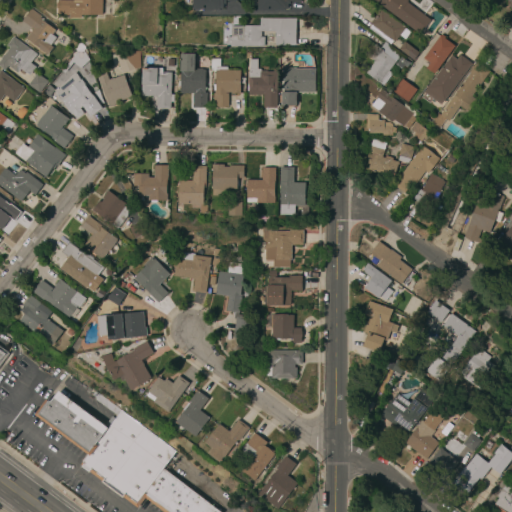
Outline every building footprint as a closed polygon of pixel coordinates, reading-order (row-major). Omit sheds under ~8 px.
[(102,0),(102,15),(80,14),(80,18),(69,18),(69,15),(57,15),(57,8),(56,8),(56,3),(57,3),(57,0),(102,0)] [(237,0),(237,2),(225,1),(225,4),(224,4),(224,8),(223,8),(223,9),(219,9),(219,10),(192,10),(192,6),(183,6),(183,0),(237,0)] [(257,10),(257,5),(249,5),(249,0),(301,0),(301,1),(290,1),(290,4),(289,4),(289,8),(287,8),(287,9),(284,9),(284,10),(257,10)] [(420,34),(374,0),(406,0),(408,1),(406,4),(430,21),(420,34)] [(25,38),(32,29),(21,21),(30,9),(40,16),(39,17),(42,19),(41,20),(55,30),(51,34),(56,38),(50,45),(53,47),(47,55),(25,38)] [(403,39),(399,36),(394,43),(393,42),(390,46),(369,29),(371,26),(370,24),(380,10),(405,29),(404,30),(408,33),(403,39)] [(295,45),(275,45),(275,31),(260,31),(260,37),(264,37),(263,47),(226,46),(226,37),(231,37),(231,26),(259,26),(259,18),(295,18),(295,45)] [(435,73),(428,68),(431,64),(424,59),(441,35),(455,45),(452,49),(435,73)] [(36,54),(30,63),(35,67),(29,75),(20,69),(17,73),(7,66),(4,70),(0,67),(0,59),(1,58),(3,54),(4,55),(9,48),(6,46),(13,37),(36,54)] [(401,54),(388,72),(392,74),(383,86),(379,83),(379,84),(365,74),(373,63),(373,62),(373,61),(366,56),(374,45),(380,49),(385,42),(401,54)] [(413,60),(398,49),(404,42),(419,53),(413,60)] [(114,54),(120,51),(138,51),(139,67),(122,74),(114,54)] [(204,87),(206,87),(206,90),(204,90),(204,93),(206,93),(206,107),(192,107),(192,93),(180,93),(180,54),(194,54),(194,68),(202,69),(202,70),(204,70),(204,87)] [(472,64),(441,105),(433,99),(429,104),(421,98),(425,93),(424,93),(451,56),(457,60),(460,56),(472,64)] [(98,58),(100,64),(92,66),(90,60),(98,58)] [(245,84),(240,84),(239,94),(237,94),(237,93),(233,93),(233,94),(231,94),(231,92),(225,92),(228,93),(228,107),(224,107),(224,108),(218,107),(213,107),(213,93),(214,93),(214,92),(215,92),(215,90),(213,90),(213,84),(215,84),(215,71),(211,71),(211,58),(219,58),(219,66),(227,66),(227,70),(239,70),(239,78),(245,78),(245,84)] [(260,71),(272,71),(272,70),(277,70),(277,108),(263,108),(263,95),(248,95),(248,89),(247,89),(247,85),(248,85),(248,69),(249,69),(249,59),(256,59),(256,69),(260,69),(260,71)] [(467,112),(459,106),(448,121),(445,119),(439,128),(431,122),(437,113),(440,115),(470,73),(469,72),(476,62),(489,71),(471,96),(476,100),(467,112)] [(100,85),(95,71),(103,68),(108,80),(111,79),(123,75),(131,97),(117,102),(118,104),(109,107),(100,85)] [(170,94),(173,95),(173,102),(170,102),(170,109),(156,109),(156,96),(140,96),(141,68),(162,68),(162,72),(171,72),(170,94)] [(314,93),(296,92),(296,105),(281,105),(281,92),(283,92),(283,69),(286,69),(286,68),(295,68),(295,69),(315,69),(314,93)] [(0,70),(24,88),(13,102),(11,100),(10,101),(7,98),(8,98),(4,95),(0,100),(0,70)] [(28,84),(36,73),(47,81),(39,93),(28,84)] [(54,91),(74,73),(79,80),(80,79),(83,83),(83,84),(92,96),(93,95),(102,108),(90,117),(82,106),(80,108),(83,113),(76,118),(72,114),(71,115),(62,102),(54,91)] [(401,80),(417,91),(409,103),(408,104),(392,92),(401,80)] [(54,90),(49,97),(44,92),(49,85),(54,90)] [(402,106),(404,104),(416,113),(413,117),(415,118),(408,128),(404,126),(403,127),(393,120),(391,122),(378,112),(378,111),(370,106),(376,98),(376,97),(381,89),(402,106)] [(68,119),(64,126),(63,125),(61,127),(72,136),(63,148),(53,141),(54,140),(51,138),(51,137),(35,125),(50,105),(68,119)] [(0,113),(6,118),(14,124),(8,132),(1,126),(0,127),(0,113)] [(395,133),(391,133),(391,135),(383,135),(383,134),(369,134),(369,128),(365,128),(365,114),(377,114),(377,120),(383,120),(383,123),(388,123),(391,124),(391,127),(395,128),(395,133)] [(424,140),(423,139),(421,142),(413,136),(415,133),(410,129),(415,122),(430,133),(424,140)] [(469,130),(464,127),(468,122),(473,125),(469,130)] [(36,170),(36,169),(15,153),(22,143),(27,147),(37,134),(42,138),(41,138),(54,148),(55,147),(65,155),(57,166),(56,165),(53,169),(52,168),(46,177),(36,170)] [(384,159),(385,156),(393,159),(392,161),(397,162),(394,175),(369,168),(370,164),(367,164),(368,160),(372,160),(372,159),(367,157),(372,140),(386,143),(382,158),(384,159)] [(407,164),(398,161),(399,156),(398,156),(401,144),(414,148),(411,159),(407,164)] [(428,174),(425,171),(414,185),(412,183),(405,193),(394,185),(393,184),(422,146),(439,159),(428,174)] [(503,158),(498,155),(502,147),(507,150),(503,158)] [(511,166),(503,161),(509,150),(511,151),(511,166)] [(453,164),(445,161),(448,154),(456,158),(453,164)] [(244,166),(244,178),(237,178),(237,189),(228,189),(228,196),(213,196),(213,189),(213,170),(212,169),(212,164),(224,165),(224,167),(229,167),(230,165),(244,166)] [(148,174),(148,177),(154,178),(154,165),(168,165),(168,178),(167,178),(167,193),(168,193),(167,200),(158,200),(157,203),(151,203),(151,200),(149,200),(149,196),(139,196),(139,186),(134,186),(134,173),(148,174)] [(206,166),(206,184),(204,184),(204,203),(208,203),(208,212),(201,212),(201,205),(199,205),(199,208),(192,208),(193,204),(179,204),(180,180),(193,181),(193,166),(206,166)] [(305,206),(295,206),(295,215),(280,215),(280,167),(294,167),(294,183),(305,183),(305,205),(305,206)] [(0,186),(0,174),(5,168),(15,175),(20,169),(22,171),(23,170),(43,185),(35,195),(29,191),(21,202),(0,186)] [(275,180),(275,196),(275,203),(247,203),(247,180),(262,180),(262,168),(275,168),(275,180)] [(438,199),(432,210),(412,199),(419,190),(422,191),(431,175),(444,182),(440,190),(438,199)] [(116,230),(91,210),(99,201),(100,202),(104,198),(102,197),(108,190),(126,205),(125,206),(128,209),(127,216),(116,230)] [(489,233),(481,230),(478,239),(481,240),(480,243),(464,238),(477,200),(490,205),(494,192),(502,196),(489,233)] [(0,197),(9,204),(10,202),(22,211),(13,222),(3,214),(0,217),(0,197)] [(242,216),(229,215),(229,202),(243,202),(242,216)] [(87,215),(101,226),(100,227),(117,239),(116,241),(117,241),(111,249),(110,249),(103,259),(84,246),(91,235),(79,226),(87,215)] [(140,222),(146,233),(134,239),(128,228),(140,222)] [(511,256),(497,245),(511,225),(511,256)] [(289,231),(289,230),(303,230),(303,245),(291,245),(291,260),(290,260),(290,268),(273,267),(274,261),(265,261),(265,250),(263,249),(263,234),(262,234),(262,228),(271,228),(271,231),(289,231)] [(60,268),(68,257),(62,252),(69,242),(102,267),(86,288),(60,268)] [(390,251),(390,250),(401,258),(399,261),(412,270),(401,285),(376,267),(380,262),(369,254),(378,242),(390,251)] [(162,247),(165,253),(157,257),(155,251),(162,247)] [(205,293),(192,291),(194,279),(173,276),(175,260),(180,261),(182,252),(196,254),(196,256),(210,258),(205,293)] [(159,285),(167,293),(158,302),(133,278),(144,267),(143,265),(151,257),(169,274),(159,285)] [(234,312),(225,311),(227,296),(215,295),(218,272),(226,273),(227,262),(241,264),(240,267),(241,275),(242,275),(240,294),(241,294),(238,313),(234,312)] [(368,266),(369,265),(391,281),(386,288),(391,292),(385,300),(379,296),(377,298),(364,288),(371,278),(362,271),(367,265),(368,266)] [(302,291),(291,291),(291,305),(268,305),(268,304),(266,304),(266,286),(268,286),(268,277),(275,277),(275,278),(288,277),(288,276),(302,276),(302,291)] [(41,280),(53,289),(55,286),(54,285),(58,279),(86,299),(79,308),(77,307),(70,317),(44,299),(44,300),(33,292),(41,280)] [(116,285),(120,280),(124,284),(121,288),(116,285)] [(125,295),(118,306),(114,303),(111,307),(106,304),(108,300),(106,299),(107,298),(106,297),(113,288),(114,288),(114,287),(125,295)] [(62,331),(52,345),(20,321),(25,314),(20,311),(24,306),(22,305),(30,295),(52,312),(47,319),(56,326),(62,331)] [(433,333),(449,311),(435,301),(419,323),(433,333)] [(396,333),(390,331),(386,342),(383,341),(378,353),(363,348),(368,334),(364,333),(370,317),(364,315),(369,302),(392,311),(388,322),(393,324),(393,323),(399,325),(396,333)] [(97,316),(143,312),(144,327),(146,327),(147,336),(144,336),(144,338),(136,339),(136,337),(108,340),(108,335),(99,336),(97,316)] [(238,313),(237,315),(242,315),(242,317),(250,319),(247,340),(232,337),(235,319),(233,319),(234,312),(238,313)] [(266,315),(272,315),(293,315),(293,328),(301,328),(301,331),(302,331),(302,337),(301,337),(301,343),(293,343),(293,338),(272,338),(272,328),(266,328),(266,315)] [(70,328),(74,331),(71,336),(66,333),(70,328)] [(468,339),(439,381),(427,373),(437,358),(441,361),(459,336),(461,338),(463,335),(468,339)] [(141,360),(144,365),(151,378),(149,379),(149,380),(131,391),(122,376),(114,381),(105,366),(102,357),(111,353),(114,362),(134,350),(133,349),(146,341),(153,353),(141,360)] [(0,347),(8,353),(0,364),(0,347)] [(302,351),(302,364),(295,364),(295,368),(296,368),(296,379),(271,378),(271,376),(267,376),(267,365),(268,365),(268,350),(302,351)] [(489,358),(486,361),(493,367),(483,380),(479,376),(473,384),(461,374),(477,354),(479,356),(482,352),(489,358)] [(400,375),(391,370),(397,360),(405,365),(400,375)] [(391,370),(384,367),(387,361),(394,364),(391,370)] [(168,412),(153,402),(154,401),(146,396),(149,392),(148,392),(158,377),(164,381),(166,379),(173,384),(178,376),(189,383),(168,412)] [(197,390),(208,399),(199,410),(209,418),(195,437),(184,429),(181,432),(175,427),(178,424),(176,422),(177,420),(176,420),(179,416),(180,417),(181,414),(182,412),(183,412),(184,411),(182,410),(197,390)] [(103,426),(110,416),(114,419),(120,411),(175,451),(162,468),(220,511),(162,511),(144,498),(137,508),(79,465),(87,454),(34,414),(46,399),(48,401),(48,400),(50,402),(58,391),(103,426)] [(431,402),(409,432),(397,422),(395,425),(393,423),(392,424),(380,415),(388,405),(397,393),(410,403),(413,398),(413,399),(418,392),(431,402)] [(249,428),(239,441),(238,439),(224,458),(223,457),(220,462),(208,453),(211,448),(205,443),(219,424),(229,432),(238,419),(249,428)] [(426,460),(405,444),(422,421),(430,427),(425,433),(439,443),(426,460)] [(241,470),(250,457),(242,450),(254,433),(267,443),(265,446),(275,454),(255,480),(241,470)] [(461,443),(456,439),(460,434),(465,438),(461,443)] [(473,452),(462,445),(470,434),(480,441),(473,452)] [(508,450),(511,445),(511,458),(500,475),(490,468),(481,481),(479,479),(467,496),(452,485),(464,468),(465,468),(475,454),(488,464),(494,455),(494,454),(501,445),(508,450)] [(448,477),(430,463),(441,449),(459,463),(448,477)] [(287,476),(297,483),(278,509),(259,495),(278,469),(276,468),(285,456),(296,464),(287,476)] [(511,511),(498,511),(497,511),(499,508),(495,505),(499,499),(497,498),(507,482),(511,485),(511,511)]
